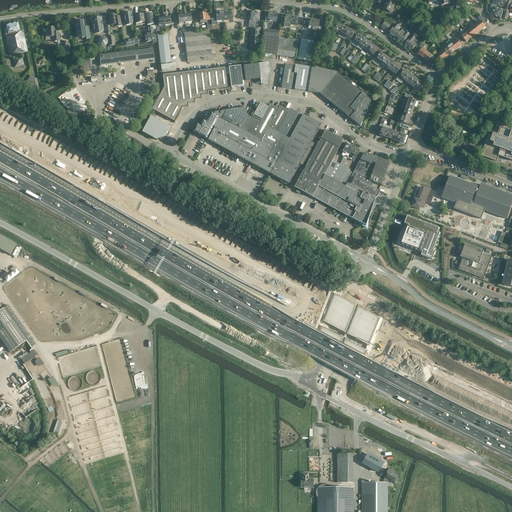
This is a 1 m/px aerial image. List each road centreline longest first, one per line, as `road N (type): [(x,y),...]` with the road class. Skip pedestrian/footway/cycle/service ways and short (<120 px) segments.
road 1 (motorway): [(511,400),(327,308),(0,123)]
road 2 (motorway): [(202,272),(511,438)]
road 3 (unclassified): [(0,222),(265,368),(304,376)]
road 4 (residential): [(407,157),(363,141),(316,105),(253,95),(209,104),(164,151)]
road 5 (motorway): [(0,137),(202,272)]
road 6 (track): [(0,297),(55,376),(102,511)]
road 7 (tertiary): [(511,487),(320,394),(304,376)]
road 8 (unclassified): [(367,262),(164,151)]
road 9 (motorway): [(0,165),(202,272)]
road 10 (motorway): [(0,176),(202,272)]
road 11 (residential): [(0,19),(194,0)]
road 12 (residential): [(274,0),(357,17),(437,76)]
road 13 (tertiary): [(511,346),(367,262)]
road 14 (tertiary): [(304,376),(320,363),(367,262)]
